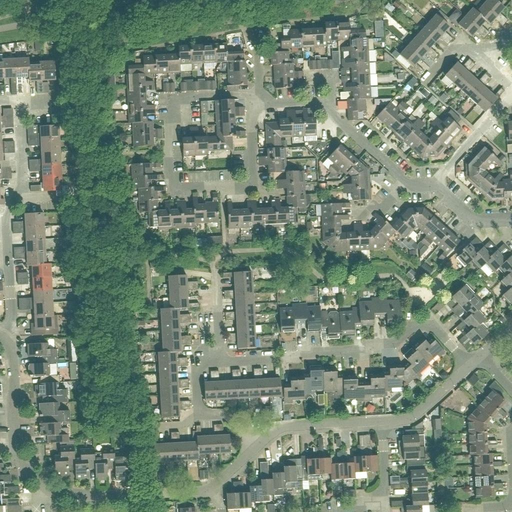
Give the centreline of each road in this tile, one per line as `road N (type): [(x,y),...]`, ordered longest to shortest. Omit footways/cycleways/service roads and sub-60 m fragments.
road 1 (residential): [(260,95),(176,100),(168,122),(171,191),(253,181),(250,116),(267,102)]
road 2 (unclassified): [(0,338),(12,354),(14,457),(52,492),(209,488)]
road 3 (residential): [(219,362),(361,351),(429,324),(467,365)]
road 4 (residential): [(408,184),(318,102),(267,102)]
road 5 (residential): [(8,262),(5,222),(22,166),(20,101)]
road 6 (residential): [(256,446),(221,415),(198,409),(196,363),(219,362)]
road 7 (unclassified): [(256,446),(285,426),(382,422)]
